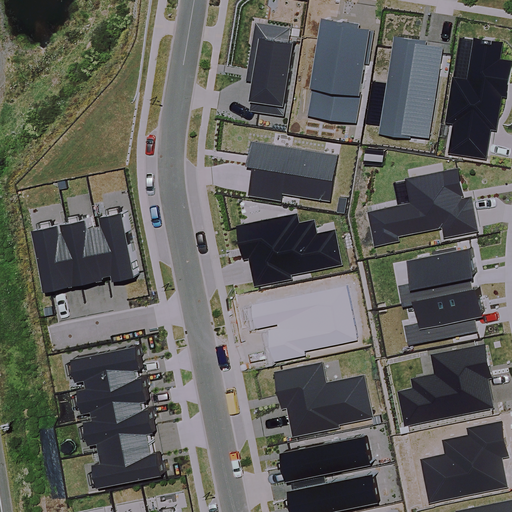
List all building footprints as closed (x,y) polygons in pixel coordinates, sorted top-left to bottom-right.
[(295,25),(263,20),(251,93),(258,94),(256,107),(291,113),(304,37),(294,35),(295,25)] [(431,37),(403,32),(388,130),(415,135),(416,131),(434,134),(449,42),(431,39),(431,37)] [(460,119),(455,148),(496,154),(506,93),(510,94),(511,82),(511,57),(504,56),(507,40),(468,34),(455,118),(460,119)] [(342,152),(259,139),(255,159),(261,160),(256,192),(287,197),(288,189),(335,197),(342,152)] [(376,209),(382,241),(405,236),(404,232),(448,223),(450,233),(483,227),(476,194),(470,196),(464,166),(412,176),(417,201),(376,209)] [(93,217),(39,227),(52,290),(109,278),(109,275),(120,273),(121,279),(140,275),(127,211),(105,215),(107,224),(95,226),(93,217)] [(254,254),(260,283),(296,276),(295,271),(346,261),(339,227),(322,230),(320,218),(305,221),(303,211),(244,223),(250,255),(254,254)] [(416,321),(419,339),(484,326),(482,312),(495,309),(482,242),(421,254),(426,277),(408,281),(412,301),(429,297),(433,317),(416,321)] [(149,340),(86,352),(90,374),(98,373),(100,383),(155,373),(149,340)] [(406,388),(413,421),(498,404),(493,376),(496,375),(489,341),(436,352),(440,372),(417,376),(418,385),(406,388)] [(327,360),(281,370),(288,405),(293,404),(299,433),(345,424),(344,421),(376,415),(368,372),(331,379),(327,360)] [(159,394),(155,373),(100,383),(92,385),(96,407),(104,405),(105,414),(161,403),(159,394)] [(105,414),(98,416),(97,419),(102,439),(110,437),(112,447),(160,438),(158,428),(166,426),(161,403),(105,414)] [(379,428),(295,445),(308,511),(392,495),(379,428)] [(162,447),(160,438),(112,447),(114,457),(106,458),(111,481),(174,469),(170,446),(162,447)] [(511,511),(511,499),(462,509),(462,511),(511,511)]
